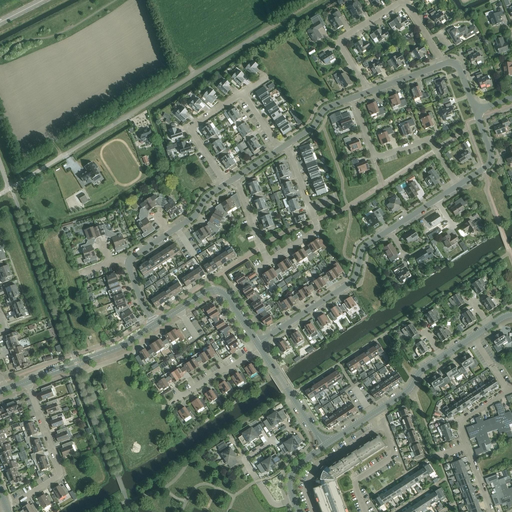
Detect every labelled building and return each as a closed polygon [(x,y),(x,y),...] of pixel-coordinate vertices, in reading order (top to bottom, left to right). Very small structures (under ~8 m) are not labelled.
[(355,3),(348,8),(354,18),(361,14),(357,7),(360,5),(357,0),(356,0),(354,2),(355,3)] [(501,17),(504,16),(501,9),(498,11),(499,13),(494,15),(494,14),(489,15),(493,26),(501,23),(500,20),(502,19),(501,17)] [(429,13),(432,18),(435,23),(440,20),(442,24),(448,20),(444,15),(443,15),(441,12),(437,15),(434,10),(429,13)] [(335,18),(330,21),(336,30),(343,25),(338,18),(341,17),(338,11),(333,15),(335,18)] [(408,24),(405,19),(401,21),(399,17),(392,22),(394,25),(395,24),(399,30),(405,26),(408,24)] [(308,32),(314,43),(322,38),(317,30),(322,27),(316,18),(311,21),(315,27),(308,32)] [(447,31),(454,43),(456,42),(457,45),(461,42),(459,38),(463,35),(466,39),(478,32),(475,26),(468,31),(465,27),(458,31),(456,29),(454,30),(452,28),(447,31)] [(380,29),(372,34),(374,37),(375,36),(379,42),(385,38),(389,36),(385,31),(382,33),(380,29)] [(505,44),(502,38),(496,40),(498,46),(497,46),(500,54),(510,50),(507,43),(505,44)] [(360,54),(366,50),(370,47),(367,42),(363,44),(361,41),(354,45),(356,48),(357,48),(360,54)] [(415,58),(417,61),(424,57),(422,53),(425,51),(422,46),(418,48),(412,52),(416,58),(415,58)] [(467,51),(471,63),(476,61),(477,64),(484,62),(481,56),(480,57),(478,53),(474,55),(472,49),(467,51)] [(324,52),(319,56),(320,59),(322,58),(326,64),(330,62),(331,63),(336,61),(330,52),(326,55),(324,52)] [(403,59),(400,54),(396,56),(390,60),(394,66),(393,67),(395,70),(402,65),(400,61),(403,59)] [(368,60),(362,63),(365,69),(371,66),(368,60)] [(254,76),(258,71),(255,69),(258,66),(252,61),(245,69),(254,76)] [(375,64),(369,68),(373,74),(372,74),(374,77),(381,73),(379,69),(382,67),(379,62),(375,64)] [(239,86),(244,80),(241,78),(243,75),(238,71),(231,78),(239,86)] [(340,71),(333,76),(335,79),(338,78),(345,88),(351,84),(345,73),(342,75),(340,71)] [(475,75),(480,86),(485,84),(486,88),(492,86),(490,80),(488,80),(487,77),(482,78),(480,73),(475,75)] [(436,89),(439,96),(440,95),(441,96),(448,94),(443,81),(441,82),(440,79),(434,81),(435,85),(436,84),(438,88),(436,89)] [(225,95),(230,90),(227,87),(229,84),(224,80),(217,87),(225,95)] [(260,100),(268,94),(264,87),(255,93),(260,100)] [(418,87),(410,90),(414,100),(419,98),(421,100),(426,98),(424,92),(421,93),(418,87)] [(211,104),(216,99),(213,96),(215,94),(210,89),(203,97),(211,104)] [(268,94),(260,100),(265,107),(273,101),(268,94)] [(399,108),(407,105),(405,99),(399,101),(397,95),(388,98),(392,108),(398,106),(399,108)] [(197,113),(202,108),(199,105),(201,103),(196,98),(189,106),(197,113)] [(273,101),(265,107),(269,114),(278,109),(273,101)] [(443,114),(442,115),(444,121),(450,119),(449,115),(454,113),(449,102),(444,104),(446,109),(442,111),(443,114)] [(367,106),(368,109),(371,116),(376,114),(377,116),(386,113),(383,107),(378,109),(375,103),(367,106)] [(183,122),(188,117),(185,114),(187,112),(182,107),(175,115),(183,122)] [(230,118),(239,113),(235,108),(232,110),(230,108),(225,111),(230,118)] [(274,121),(282,116),(278,109),(269,114),(274,121)] [(431,112),(428,113),(429,116),(421,119),(425,129),(433,126),(431,119),(433,118),(431,112)] [(235,126),(240,122),(238,120),(242,118),(239,113),(230,118),(235,126)] [(343,131),(353,127),(350,119),(343,121),(341,115),(335,118),(338,126),(341,125),(343,131)] [(282,116),(274,121),(278,128),(287,123),(282,116)] [(398,125),(399,127),(403,137),(411,134),(409,127),(415,125),(412,119),(398,125)] [(498,135),(507,132),(505,128),(506,127),(510,125),(507,119),(502,121),(503,125),(494,128),(496,134),(497,134),(498,135)] [(204,135),(213,130),(208,122),(203,125),(205,128),(201,130),(204,135)] [(240,133),(248,128),(245,123),(242,125),(240,122),(235,126),(240,133)] [(287,123),(278,128),(283,135),(291,130),(287,123)] [(387,135),(393,133),(391,127),(383,130),(384,133),(378,135),(381,145),(390,142),(387,135)] [(172,140),(183,137),(180,130),(177,132),(175,128),(169,130),(172,140)] [(248,128),(240,133),(245,140),(250,137),(248,135),(252,133),(248,128)] [(143,131),(139,132),(141,140),(152,136),(149,129),(146,130),(143,131)] [(213,130),(204,135),(208,140),(211,138),(213,140),(218,137),(213,130)] [(218,137),(213,140),(214,143),(211,145),(214,150),(222,144),(218,137)] [(249,148),(258,142),(255,137),(251,140),(250,137),(245,140),(249,148)] [(351,152),(361,149),(358,140),(351,143),(349,137),(343,139),(346,147),(349,146),(351,152)] [(181,154),(192,151),(189,144),(186,146),(185,142),(178,144),(181,154)] [(258,142),(249,148),(254,155),(259,152),(258,150),(261,147),(258,142)] [(222,155),(227,152),(222,144),(214,150),(217,155),(221,153),(222,155)] [(302,156),(313,152),(313,151),(311,152),(309,145),(299,148),(302,156)] [(227,152),(222,155),(224,157),(220,160),(224,165),(232,159),(227,152)] [(305,164),(314,161),(312,154),(313,153),(313,152),(302,156),(305,164)] [(461,163),(469,158),(465,152),(457,157),(461,163)] [(232,159),(224,165),(227,170),(230,167),(232,170),(237,166),(232,159)] [(359,174),(369,170),(366,162),(359,164),(357,159),(351,161),(354,169),(357,168),(359,174)] [(314,161),(305,164),(308,172),(319,168),(318,167),(317,168),(314,161)] [(98,176),(90,163),(84,167),(87,171),(80,176),(84,182),(90,178),(92,180),(98,176)] [(276,174),(279,173),(286,170),(284,164),(280,166),(279,163),(273,165),(276,174)] [(319,168),(308,172),(311,180),(320,177),(318,169),(319,169),(319,168)] [(436,179),(438,178),(433,169),(428,172),(429,174),(428,175),(427,176),(428,177),(425,179),(431,188),(438,183),(436,180),(436,179)] [(286,170),(279,173),(276,174),(280,182),(285,180),(284,177),(288,176),(286,170)] [(314,188),(323,184),(325,184),(324,183),(323,183),(320,177),(311,180),(314,188)] [(250,190),(259,186),(256,178),(250,180),(252,183),(248,184),(250,190)] [(283,191),(292,187),(290,181),(286,183),(285,180),(280,182),(283,191)] [(418,195),(416,192),(419,190),(414,182),(409,185),(411,187),(406,191),(411,199),(418,195)] [(325,184),(323,184),(314,188),(317,196),(326,192),(324,185),(325,185),(325,184)] [(259,186),(250,190),(252,195),(256,194),(257,197),(262,195),(259,186)] [(286,199),(292,197),(290,194),(294,192),(292,187),(283,191),(286,199)] [(226,201),(231,210),(236,207),(237,209),(241,207),(236,194),(230,198),(226,201)] [(161,207),(163,198),(159,198),(157,199),(155,195),(152,197),(147,200),(153,208),(157,206),(158,206),(161,207)] [(262,195),(257,197),(258,200),(254,201),(256,207),(266,203),(262,195)] [(399,201),(396,196),(391,199),(392,202),(387,205),(389,209),(390,209),(392,212),(396,210),(396,211),(400,208),(396,203),(399,201)] [(140,210),(139,214),(148,215),(149,212),(148,211),(153,208),(147,200),(145,197),(140,199),(143,203),(140,205),(142,208),(140,210)] [(292,197),(286,199),(289,207),(299,204),(296,198),(293,200),(292,197)] [(464,210),(462,207),(467,203),(463,197),(454,203),(456,206),(451,209),(455,216),(464,210)] [(168,212),(176,206),(173,201),(173,202),(171,199),(168,201),(167,199),(163,198),(161,207),(164,208),(165,207),(168,212)] [(216,207),(226,216),(228,215),(227,213),(231,210),(226,201),(221,204),(216,207)] [(263,214),(269,212),(266,203),(256,207),(258,212),(262,211),(263,214)] [(299,204),(289,207),(292,216),(298,214),(297,211),(301,209),(299,204)] [(176,206),(168,212),(170,216),(172,219),(183,212),(181,209),(179,210),(176,206)] [(214,213),(211,217),(220,222),(223,217),(225,218),(226,216),(216,207),(213,212),(214,213)] [(377,220),(381,217),(377,210),(372,213),(373,214),(366,218),(372,227),(379,223),(377,220)] [(269,212),(263,214),(264,217),(260,218),(262,224),(272,220),(269,212)] [(141,229),(150,223),(147,219),(148,215),(139,214),(139,217),(140,219),(136,222),(138,224),(141,229)] [(298,214),(292,216),(295,224),(305,221),(303,215),(299,217),(298,214)] [(433,227),(439,223),(442,221),(437,214),(432,217),(432,218),(429,220),(433,227)] [(207,225),(217,234),(220,228),(218,227),(220,222),(211,217),(209,222),(208,222),(207,225)] [(272,220),(262,224),(264,229),(268,228),(269,231),(275,228),(272,220)] [(465,226),(461,228),(464,233),(468,231),(470,234),(471,233),(471,234),(472,234),(473,234),(474,234),(474,233),(475,233),(475,232),(475,231),(474,231),(477,229),(479,232),(484,229),(478,221),(473,224),(471,220),(464,225),(465,226)] [(150,223),(141,229),(144,233),(142,235),(144,238),(155,230),(153,227),(152,228),(150,223)] [(108,238),(111,232),(106,230),(105,225),(102,226),(101,226),(96,228),(100,237),(105,235),(105,236),(108,238)] [(200,230),(206,238),(210,235),(212,237),(217,234),(207,225),(204,226),(205,227),(200,230)] [(86,239),(94,243),(95,240),(95,239),(100,237),(96,228),(91,230),(91,228),(84,231),(87,237),(86,239)] [(206,238),(200,230),(196,233),(195,232),(192,234),(200,245),(203,243),(201,241),(206,238)] [(413,230),(409,233),(409,232),(403,236),(408,243),(411,240),(412,241),(418,237),(413,230)] [(111,232),(108,238),(111,239),(112,239),(114,244),(123,240),(121,235),(120,232),(115,234),(111,232)] [(458,241),(454,235),(450,238),(448,235),(442,239),(447,248),(454,244),(458,241)] [(94,243),(86,239),(88,241),(86,245),(81,246),(82,250),(84,255),(93,251),(92,246),(94,243)] [(313,242),(318,250),(321,248),(323,250),(326,247),(322,240),(320,242),(318,239),(313,242)] [(123,240),(114,244),(116,249),(115,249),(116,252),(129,248),(127,244),(125,245),(123,240)] [(460,243),(465,252),(468,250),(464,241),(460,243)] [(318,250),(313,242),(307,246),(309,249),(307,250),(312,258),(315,256),(313,253),(318,250)] [(170,247),(175,255),(180,252),(174,244),(170,247)] [(390,244),(383,249),(384,249),(383,250),(385,253),(386,253),(389,258),(388,258),(391,262),(397,257),(395,254),(396,254),(390,244)] [(165,250),(171,258),(175,255),(170,247),(165,250)] [(226,251),(231,259),(236,256),(230,248),(226,251)] [(430,259),(433,257),(431,254),(433,252),(430,248),(425,251),(424,250),(414,257),(419,266),(424,263),(422,261),(428,257),(430,259)] [(303,260),(304,262),(308,260),(309,262),(312,259),(312,258),(307,250),(304,252),(303,249),(297,252),(303,260)] [(161,253),(166,261),(171,258),(165,250),(161,253)] [(93,251),(84,255),(86,260),(83,261),(85,264),(91,262),(92,265),(97,262),(96,260),(97,259),(96,256),(95,256),(93,251)] [(221,254),(226,262),(231,259),(226,251),(221,254)] [(299,263),(303,260),(297,252),(292,256),(294,258),(292,260),(296,267),(300,265),(299,263)] [(156,256),(162,264),(166,261),(161,253),(156,256)] [(226,262),(221,254),(216,257),(222,265),(226,262)] [(152,259),(157,267),(162,264),(156,256),(152,259)] [(212,259),(217,268),(222,265),(216,257),(212,259)] [(147,262),(153,270),(157,267),(152,259),(147,262)] [(207,262),(213,271),(217,268),(212,259),(207,262)] [(291,267),(293,271),(297,268),(296,267),(292,260),(289,262),(287,259),(282,262),(287,270),(291,267)] [(143,265),(148,273),(153,270),(147,262),(143,265)] [(213,271),(207,262),(203,265),(208,274),(213,271)] [(287,270),(282,262),(277,265),(279,268),(277,270),(281,277),(285,274),(284,272),(287,270)] [(342,271),(337,263),(333,265),(335,268),(331,271),(336,278),(341,275),(339,272),(342,271)] [(3,264),(0,265),(0,273),(0,274),(10,271),(8,265),(4,267),(3,264)] [(392,270),(398,278),(401,284),(407,280),(405,277),(409,274),(406,268),(402,271),(401,269),(405,267),(403,264),(396,268),(392,270)] [(148,273),(143,265),(138,268),(143,276),(148,273)] [(195,270),(200,278),(205,275),(199,267),(195,270)] [(267,272),(272,280),(276,277),(279,282),(283,279),(281,277),(277,270),(274,271),(272,269),(267,272)] [(190,273),(195,281),(200,278),(195,270),(190,273)] [(2,283),(9,281),(11,280),(10,277),(12,276),(10,271),(0,274),(2,279),(1,280),(2,283)] [(322,273),(327,280),(329,279),(331,282),(336,278),(331,271),(327,273),(326,271),(322,273)] [(236,278),(234,279),(238,285),(241,283),(242,285),(249,281),(247,277),(245,278),(242,274),(241,275),(240,272),(235,276),(236,278)] [(264,278),(262,280),(266,287),(270,284),(268,282),(272,280),(267,272),(262,275),(264,278)] [(186,275),(191,284),(195,281),(190,273),(186,275)] [(316,280),(321,288),(326,285),(324,282),(327,280),(322,273),(318,276),(320,278),(316,280)] [(109,286),(118,282),(116,277),(117,277),(116,274),(103,278),(105,282),(107,281),(109,286)] [(191,284),(186,275),(181,279),(186,287),(191,284)] [(471,285),(474,289),(473,289),(476,292),(478,295),(484,290),(483,288),(484,287),(484,286),(484,285),(484,284),(484,283),(481,278),(471,285)] [(307,283),(309,286),(311,290),(314,289),(316,292),(321,288),(316,280),(312,283),(311,281),(307,283)] [(244,294),(252,289),(250,285),(252,284),(249,281),(242,285),(244,287),(241,289),(244,294)] [(109,295),(122,290),(121,287),(120,287),(118,282),(109,286),(110,291),(108,292),(109,295)] [(173,285),(178,293),(183,290),(178,282),(173,285)] [(8,294),(18,290),(16,285),(11,287),(10,283),(3,286),(5,289),(6,289),(8,294)] [(311,290),(309,286),(307,283),(303,286),(305,288),(301,290),(306,298),(311,295),(309,292),(311,290)] [(168,288),(174,296),(178,293),(173,285),(168,288)] [(277,287),(269,292),(271,295),(279,290),(277,287)] [(164,291),(169,299),(174,296),(168,288),(164,291)] [(292,293),(296,300),(299,299),(301,301),(306,298),(301,290),(299,288),(292,293)] [(252,289),(244,294),(248,300),(251,298),(252,300),(259,296),(257,292),(255,293),(252,289)] [(18,290),(8,294),(10,299),(8,299),(10,303),(16,300),(15,297),(19,296),(18,290)] [(113,297),(115,302),(124,299),(123,294),(122,290),(109,295),(111,298),(113,297)] [(159,294),(165,302),(169,299),(164,291),(159,294)] [(286,300),(291,308),(296,305),(294,302),(296,300),(292,293),(288,295),(289,297),(286,300)] [(458,308),(464,303),(463,301),(461,297),(460,297),(458,293),(448,300),(451,304),(452,305),(453,306),(454,306),(455,306),(456,305),(458,308)] [(155,297),(160,305),(165,302),(159,294),(155,297)] [(259,296),(252,300),(254,303),(251,304),(254,310),(262,304),(260,301),(262,299),(259,296)] [(160,305),(155,297),(150,300),(156,308),(160,305)] [(347,313),(350,311),(349,310),(356,306),(350,297),(344,301),(345,303),(342,305),(347,313)] [(489,311),(498,305),(496,301),(495,300),(494,299),(493,299),(492,299),(491,300),(490,300),(489,297),(482,301),(484,304),(486,308),(489,311)] [(114,308),(116,313),(128,307),(127,303),(126,304),(124,299),(115,302),(116,307),(114,308)] [(6,308),(11,306),(12,306),(14,311),(24,307),(22,302),(17,303),(16,300),(10,303),(5,304),(6,308)] [(291,308),(286,300),(282,303),(280,301),(277,303),(281,310),(284,308),(286,311),(291,308)] [(262,304),(254,310),(257,315),(260,313),(262,315),(269,311),(271,310),(268,306),(267,307),(266,307),(264,303),(262,304)] [(208,315),(216,310),(213,305),(210,306),(208,304),(201,308),(203,312),(205,311),(208,315)] [(336,318),(343,314),(337,306),(330,310),(332,312),(329,313),(334,321),(337,320),(336,318)] [(16,316),(15,316),(8,318),(10,323),(16,320),(23,317),(26,316),(25,313),(26,312),(24,307),(14,311),(16,316)] [(124,320),(132,314),(129,310),(130,309),(128,307),(116,313),(119,317),(121,315),(124,320)] [(437,313),(434,309),(424,315),(427,319),(429,323),(431,325),(437,321),(436,318),(437,317),(437,316),(437,315),(437,314),(437,313)] [(216,310),(208,315),(210,319),(208,320),(211,324),(218,319),(216,317),(219,315),(216,310)] [(465,327),(475,320),(473,316),(471,313),(470,313),(469,310),(462,314),(464,317),(463,318),(462,319),(462,320),(462,321),(463,322),(465,327)] [(269,311),(262,315),(263,318),(261,319),(264,325),(266,324),(267,326),(273,323),(271,320),(272,320),(269,316),(271,314),(269,311)] [(132,314),(124,320),(126,324),(124,326),(126,329),(137,321),(136,318),(135,319),(132,314)] [(323,327),(329,323),(324,314),(317,319),(318,320),(316,322),(321,330),(324,328),(323,327)] [(218,319),(211,324),(213,327),(215,326),(217,330),(219,329),(225,325),(222,320),(219,322),(218,319)] [(311,338),(312,338),(317,335),(317,333),(316,332),(316,331),(311,323),(304,327),(305,329),(303,331),(308,339),(310,337),(311,338)] [(219,329),(221,333),(219,335),(221,338),(228,334),(227,331),(230,330),(226,324),(225,325),(219,329)] [(411,338),(417,334),(416,331),(414,328),(413,328),(411,324),(401,330),(404,335),(405,335),(405,336),(406,336),(407,336),(408,336),(409,336),(409,335),(411,338)] [(442,342),(452,336),(449,331),(448,330),(447,330),(446,330),(445,330),(444,330),(443,330),(442,328),(435,332),(437,335),(439,338),(442,342)] [(170,333),(175,341),(179,338),(181,342),(185,339),(179,331),(177,332),(175,329),(170,333)] [(297,344),(303,340),(297,331),(291,336),(292,338),(289,339),(294,347),(297,345),(297,344)] [(7,345),(18,341),(16,336),(18,336),(17,332),(5,336),(7,339),(5,340),(7,345)] [(497,336),(503,344),(508,341),(509,344),(511,342),(509,337),(506,339),(502,332),(497,336)] [(164,341),(169,348),(172,345),(171,343),(175,341),(170,333),(164,336),(166,339),(164,341)] [(228,334),(221,338),(223,342),(226,341),(228,345),(236,340),(233,334),(230,336),(228,334)] [(503,344),(497,336),(492,339),(496,345),(494,347),(497,353),(502,350),(500,346),(503,344)] [(155,343),(160,350),(164,348),(165,350),(169,348),(164,341),(162,342),(160,339),(155,343)] [(236,340),(228,345),(230,349),(228,350),(231,354),(231,353),(234,351),(238,349),(236,347),(239,345),(236,340)] [(276,348),(281,356),(284,354),(283,353),(290,349),(284,340),(277,344),(279,346),(276,348)] [(11,350),(12,353),(23,349),(22,346),(20,347),(18,341),(7,345),(9,351),(11,350)] [(418,357),(428,351),(426,347),(424,343),(422,341),(415,345),(417,348),(416,349),(415,350),(415,351),(415,352),(416,353),(418,357)] [(149,350),(153,357),(157,355),(156,353),(160,350),(155,343),(149,346),(151,349),(149,350)] [(373,347),(379,355),(383,352),(378,344),(373,347)] [(203,350),(204,352),(209,360),(214,357),(212,354),(215,353),(210,345),(206,348),(205,348),(203,349),(203,350)] [(379,355),(373,347),(369,350),(374,358),(379,355)] [(11,357),(13,362),(24,358),(22,353),(24,352),(23,349),(12,353),(13,356),(11,357)] [(153,357),(149,350),(146,352),(145,349),(139,352),(140,354),(138,356),(142,361),(144,360),(148,358),(150,360),(153,357)] [(364,353),(370,361),(374,358),(369,350),(364,353)] [(195,355),(200,362),(202,361),(204,364),(209,360),(204,352),(200,355),(199,353),(195,355)] [(360,356),(365,364),(370,361),(364,353),(360,356)] [(463,358),(469,366),(474,363),(475,366),(478,364),(475,359),(472,360),(468,354),(463,358)] [(189,362),(194,370),(199,367),(197,364),(200,362),(195,355),(191,358),(193,360),(189,362)] [(355,359),(360,367),(365,364),(360,356),(355,359)] [(24,358),(13,362),(15,368),(17,367),(18,370),(29,366),(28,363),(26,363),(24,358)] [(460,369),(463,374),(466,372),(464,369),(469,366),(463,358),(458,361),(462,367),(460,369)] [(351,362),(356,370),(360,367),(355,359),(351,362)] [(180,365),(184,372),(187,371),(189,373),(194,370),(189,362),(187,360),(180,365)] [(356,370),(351,362),(346,365),(351,373),(356,370)] [(257,374),(260,372),(254,364),(252,366),(251,364),(244,368),(250,377),(256,373),(257,374)] [(448,367),(454,376),(459,373),(460,375),(463,374),(460,369),(457,370),(453,364),(448,367)] [(172,370),(179,380),(184,377),(182,374),(184,372),(180,365),(172,370)] [(445,378),(448,383),(451,382),(449,379),(454,376),(448,367),(443,371),(447,377),(445,378)] [(165,375),(169,382),(172,380),(174,383),(179,380),(172,370),(165,375)] [(332,374),(337,382),(342,379),(337,371),(332,374)] [(244,383),(246,381),(241,373),(239,374),(238,373),(231,377),(236,386),(243,381),(244,383)] [(392,376),(397,384),(402,381),(397,373),(392,376)] [(327,377),(332,385),(337,382),(332,374),(327,377)] [(433,377),(439,386),(444,383),(445,385),(448,383),(445,378),(442,380),(438,374),(433,377)] [(169,382),(165,375),(161,377),(162,379),(158,382),(159,383),(157,384),(160,390),(162,388),(164,390),(169,386),(167,384),(169,382)] [(397,384),(392,376),(388,379),(393,387),(397,384)] [(332,385),(327,377),(323,380),(328,388),(332,385)] [(439,386),(433,377),(428,380),(432,387),(430,388),(433,393),(436,391),(434,389),(439,386)] [(489,381),(494,389),(499,386),(494,378),(489,381)] [(388,390),(393,387),(388,379),(383,382),(388,390)] [(323,391),(328,388),(323,380),(318,383),(323,391)] [(230,391),(233,389),(228,381),(225,383),(224,381),(218,386),(223,394),(230,390),(230,391)] [(490,392),(494,389),(489,381),(484,384),(490,392)] [(384,393),(388,390),(383,382),(379,385),(384,393)] [(319,394),(323,391),(318,383),(314,386),(319,394)] [(480,387),(485,395),(490,392),(484,384),(480,387)] [(53,389),(51,385),(41,389),(42,392),(41,395),(43,400),(53,396),(51,389),(53,389)] [(374,388),(379,396),(384,393),(379,385),(374,388)] [(309,389),(314,397),(319,394),(314,386),(309,389)] [(475,390),(481,398),(485,395),(480,387),(475,390)] [(379,396),(374,388),(370,391),(375,399),(379,396)] [(314,397),(309,389),(305,392),(310,400),(314,397)] [(217,400),(220,398),(215,390),(212,392),(211,390),(204,394),(210,403),(216,399),(217,400)] [(471,393),(476,401),(481,398),(475,390),(471,393)] [(466,396),(471,404),(476,401),(471,393),(466,396)] [(462,399),(467,407),(471,404),(466,396),(462,399)] [(56,403),(58,403),(57,399),(46,403),(47,406),(46,409),(48,414),(59,410),(56,403)] [(204,408),(207,407),(201,399),(199,400),(198,399),(191,403),(197,412),(203,407),(204,408)] [(457,402),(462,410),(467,407),(462,399),(457,402)] [(10,403),(14,413),(14,414),(19,412),(20,414),(23,413),(19,402),(16,403),(16,401),(10,403)] [(453,405),(458,413),(462,410),(457,402),(453,405)] [(5,407),(2,408),(6,419),(10,418),(9,416),(14,414),(14,413),(10,403),(5,405),(5,407)] [(346,406),(351,414),(356,411),(351,403),(346,406)] [(496,423),(502,421),(507,419),(505,414),(501,403),(495,405),(499,416),(494,418),(496,423)] [(400,421),(401,420),(405,419),(404,416),(408,414),(406,409),(404,405),(398,409),(399,412),(398,412),(400,417),(399,418),(399,419),(399,420),(400,421)] [(448,408),(453,416),(458,413),(453,405),(448,408)] [(342,409),(347,417),(351,414),(346,406),(342,409)] [(449,419),(453,416),(448,408),(446,406),(443,408),(443,410),(443,411),(449,419)] [(191,417),(193,415),(188,407),(186,409),(185,407),(178,412),(183,420),(190,416),(191,417)] [(337,412),(342,420),(347,417),(342,409),(337,412)] [(271,415),(277,424),(280,422),(281,423),(282,423),(283,422),(284,421),(283,420),(287,418),(282,410),(278,412),(279,413),(277,414),(276,411),(273,413),(273,414),(271,415)] [(333,415),(338,423),(342,420),(337,412),(333,415)] [(502,421),(506,433),(511,430),(509,425),(511,423),(511,415),(511,412),(505,414),(507,419),(502,421)] [(61,417),(63,417),(62,413),(51,417),(52,420),(51,423),(53,428),(64,424),(61,417)] [(405,419),(401,420),(403,426),(411,422),(408,414),(404,416),(405,419)] [(277,424),(271,415),(270,416),(269,416),(266,417),(268,420),(267,421),(266,420),(263,422),(268,430),(271,428),(272,428),(273,429),(274,428),(275,426),(274,426),(277,424)] [(328,418),(333,426),(338,423),(333,415),(328,418)] [(477,424),(472,426),(474,432),(480,430),(485,427),(483,422),(481,416),(475,419),(477,424)] [(333,426),(328,418),(323,421),(329,429),(333,426)] [(488,420),(493,431),(498,429),(500,435),(506,433),(502,421),(496,423),(494,418),(488,420)] [(24,426),(26,431),(35,428),(33,422),(32,423),(30,420),(19,424),(21,427),(24,426)] [(480,430),(484,441),(489,438),(487,433),(493,431),(488,420),(483,422),(485,427),(480,430)] [(403,426),(405,431),(409,429),(410,432),(414,431),(411,422),(403,426)] [(439,427),(441,432),(450,429),(448,423),(439,427)] [(247,431),(253,440),(256,438),(256,439),(257,439),(259,438),(259,437),(259,436),(262,434),(257,426),(253,428),(254,429),(253,430),(251,427),(248,429),(248,430),(247,431)] [(474,432),(472,426),(466,428),(471,439),(476,437),(478,443),(484,441),(480,430),(474,432)] [(24,438),(26,441),(37,437),(36,434),(37,433),(35,428),(26,431),(24,432),(26,437),(24,438)] [(72,438),(69,431),(68,431),(67,428),(65,428),(61,430),(56,431),(58,434),(56,437),(58,443),(72,438)] [(406,434),(408,439),(416,436),(414,431),(410,432),(409,429),(405,431),(404,431),(404,432),(404,433),(405,434),(406,434)] [(450,429),(441,432),(443,437),(452,434),(450,429)] [(253,440),(247,431),(245,432),(244,432),(242,433),(243,436),(242,437),(242,436),(238,438),(243,446),(247,444),(247,445),(248,445),(250,444),(250,442),(253,440)] [(288,441),(294,450),(296,449),(297,449),(299,447),(297,445),(298,444),(299,445),(302,442),(297,434),(294,437),(294,436),(293,436),(291,437),(291,438),(291,439),(288,441)] [(452,434),(443,437),(445,442),(454,439),(452,434)] [(346,511),(346,509),(344,506),(339,495),(340,494),(339,490),(337,487),(335,481),(336,480),(334,477),(384,446),(385,448),(387,447),(386,445),(385,445),(379,435),(376,437),(375,437),(371,439),(368,442),(369,442),(363,446),(363,445),(359,447),(356,450),(328,469),(325,464),(324,465),(323,466),(321,468),(320,469),(319,470),(319,472),(318,473),(317,475),(317,477),(317,478),(316,480),(315,480),(315,482),(315,484),(315,486),(316,488),(312,489),(314,495),(315,499),(317,503),(320,511),(346,511)] [(416,436),(408,439),(410,444),(409,444),(409,445),(409,446),(409,447),(410,447),(411,447),(415,445),(414,442),(418,441),(416,436)] [(30,449),(32,448),(41,445),(39,439),(38,440),(37,437),(26,441),(27,444),(28,444),(30,449)] [(489,438),(484,441),(478,443),(480,448),(474,450),(477,456),(488,452),(486,446),(491,444),(489,438)] [(0,450),(11,446),(9,443),(6,444),(4,439),(0,440),(0,450)] [(294,450),(288,441),(285,442),(283,442),(282,443),(282,444),(282,445),(279,447),(284,454),(287,452),(287,451),(288,451),(290,453),(292,452),(292,451),(294,450)] [(415,445),(411,447),(413,452),(421,449),(418,441),(414,442),(415,445)] [(72,446),(73,445),(72,442),(62,446),(63,448),(61,451),(63,457),(74,453),(72,446)] [(224,459),(233,453),(232,451),(232,450),(231,448),(228,450),(227,448),(228,448),(226,444),(218,449),(220,453),(219,453),(219,454),(220,456),(221,456),(222,456),(224,459)] [(31,455),(32,458),(43,454),(42,451),(43,450),(41,445),(32,448),(34,453),(31,455)] [(11,446),(0,450),(0,452),(1,454),(0,453),(0,456),(1,460),(12,456),(10,450),(12,450),(11,446)] [(421,449),(413,452),(415,457),(414,458),(413,458),(414,459),(414,460),(415,460),(416,460),(424,457),(421,449)] [(233,453),(224,459),(226,462),(225,462),(225,463),(226,465),(227,465),(228,465),(230,468),(238,463),(236,460),(235,460),(234,459),(237,457),(235,455),(234,454),(233,453)] [(43,454),(32,458),(33,461),(35,460),(37,466),(48,462),(46,456),(44,457),(43,454)] [(266,460),(272,469),(273,468),(274,468),(277,467),(275,464),(276,463),(277,464),(280,462),(275,454),(272,456),(271,455),(270,455),(269,456),(268,458),(269,458),(266,460)] [(12,456),(1,460),(3,465),(5,465),(6,467),(17,463),(16,460),(14,461),(12,456)] [(272,469),(266,460),(263,462),(262,461),(261,461),(259,462),(259,463),(260,464),(256,466),(261,474),(265,472),(264,471),(266,470),(267,473),(270,471),(270,470),(272,469)] [(453,470),(466,465),(465,463),(463,464),(461,460),(451,463),(453,470)] [(48,462),(37,466),(39,471),(37,471),(38,475),(49,471),(48,468),(50,467),(48,462)] [(17,463),(6,467),(7,470),(5,471),(7,476),(18,472),(16,467),(18,467),(17,463)] [(424,468),(429,475),(433,472),(428,465),(424,468)] [(466,465),(453,470),(455,476),(466,472),(464,468),(467,467),(466,465)] [(419,471),(424,478),(428,475),(429,475),(424,468),(419,471)] [(424,478),(419,471),(415,474),(419,481),(424,478)] [(18,472),(7,476),(9,482),(11,481),(12,484),(23,480),(22,477),(20,478),(18,472)] [(466,472),(455,476),(458,481),(470,477),(470,475),(467,476),(466,472)] [(493,483),(495,488),(500,486),(506,484),(505,481),(510,479),(509,477),(509,476),(508,473),(504,474),(506,478),(499,480),(496,475),(485,479),(487,485),(493,483)] [(410,477),(415,484),(419,481),(415,474),(410,477)] [(415,484),(410,477),(406,480),(410,487),(415,484)] [(470,477),(458,481),(460,487),(470,484),(469,480),(471,479),(470,477)] [(406,490),(410,487),(406,480),(401,483),(406,490)] [(401,493),(406,490),(401,483),(397,486),(401,493)] [(462,493),(475,489),(474,487),(472,487),(470,484),(460,487),(462,493)] [(500,486),(505,497),(510,495),(511,500),(511,487),(508,489),(506,484),(500,486)] [(59,499),(68,494),(64,486),(61,487),(58,487),(53,489),(59,499)] [(392,489),(397,496),(401,493),(397,486),(392,489)] [(499,499),(505,497),(500,486),(495,488),(497,493),(491,495),(496,507),(501,505),(499,499)] [(388,491),(392,499),(397,496),(392,489),(388,491)] [(440,499),(441,501),(446,498),(439,489),(435,492),(440,499)] [(475,489),(462,493),(464,499),(475,495),(473,491),(476,491),(475,489)] [(383,494),(388,502),(392,499),(388,491),(383,494)] [(430,495),(435,502),(439,499),(440,499),(435,492),(434,492),(435,492),(430,495)] [(388,502),(383,494),(379,497),(378,497),(385,508),(385,507),(383,504),(388,502)] [(44,509),(53,503),(48,495),(46,497),(42,496),(38,499),(44,509)] [(426,498),(430,505),(435,502),(430,495),(426,498)] [(475,495),(464,499),(466,505),(479,500),(478,499),(476,499),(475,495)] [(499,499),(501,505),(506,503),(509,508),(511,506),(511,500),(510,495),(505,497),(499,499)] [(374,504),(376,504),(379,508),(380,509),(381,509),(382,510),(385,508),(378,497),(374,500),(374,501),(373,502),(374,504)] [(421,501),(426,508),(430,505),(426,498),(421,501)] [(479,500),(466,505),(469,511),(479,507),(478,503),(480,502),(479,500)] [(426,508),(421,501),(417,504),(421,511),(426,508)]
